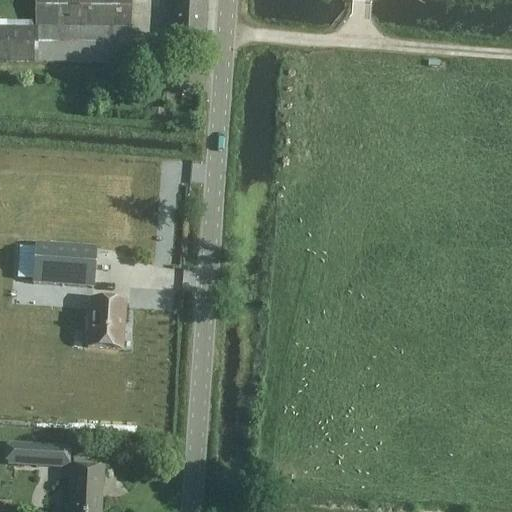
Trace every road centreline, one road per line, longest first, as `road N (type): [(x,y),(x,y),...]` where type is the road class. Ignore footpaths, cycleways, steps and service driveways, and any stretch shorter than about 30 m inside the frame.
road 1 (tertiary): [(190,511),(226,0)]
road 2 (track): [(511,56),(223,34)]
